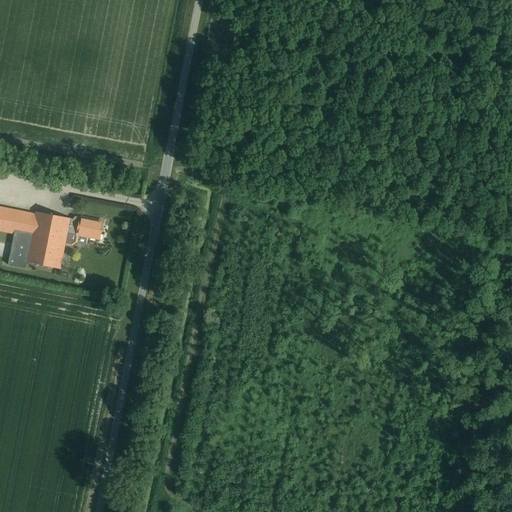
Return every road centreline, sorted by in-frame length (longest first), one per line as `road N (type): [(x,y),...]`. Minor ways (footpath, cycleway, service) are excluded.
road 1 (unclassified): [(99,511),(198,0)]
road 2 (track): [(156,511),(224,185),(167,166)]
